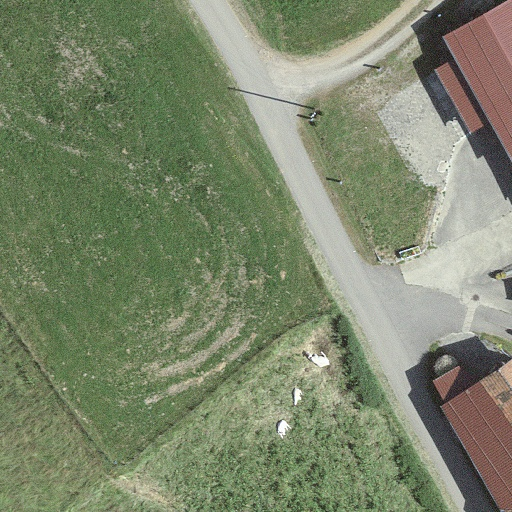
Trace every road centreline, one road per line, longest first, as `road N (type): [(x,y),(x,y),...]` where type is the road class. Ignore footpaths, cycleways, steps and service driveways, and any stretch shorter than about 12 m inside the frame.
road 1 (unclassified): [(204,0),(476,511)]
road 2 (track): [(428,0),(270,112)]
